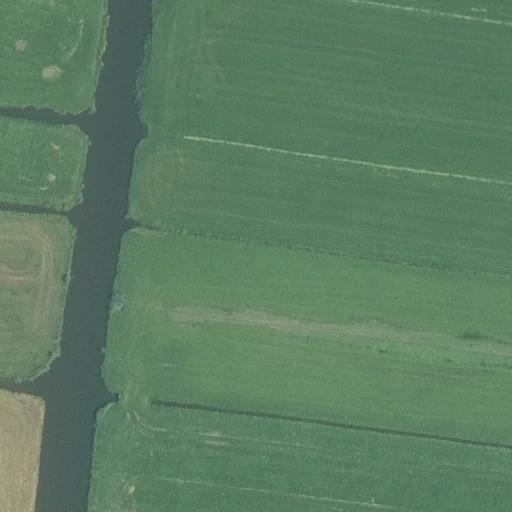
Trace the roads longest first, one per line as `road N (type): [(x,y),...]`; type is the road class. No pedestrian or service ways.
road 1 (track): [(187,0),(170,127),(142,227),(128,511)]
road 2 (track): [(194,0),(511,45)]
